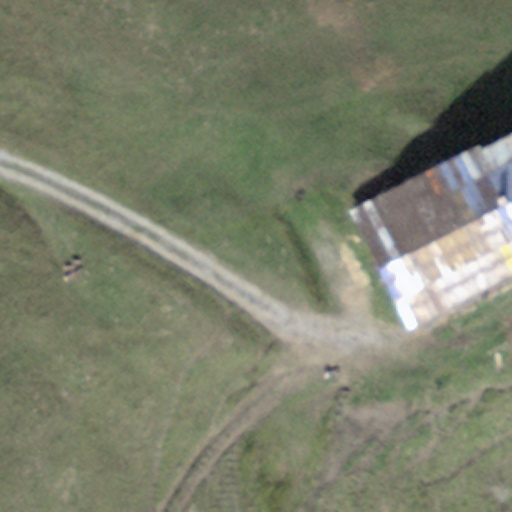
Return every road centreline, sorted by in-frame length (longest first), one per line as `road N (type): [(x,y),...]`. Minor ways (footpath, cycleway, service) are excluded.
road 1 (track): [(0,163),(153,235),(325,337),(367,328)]
road 2 (track): [(168,511),(188,471),(325,337)]
